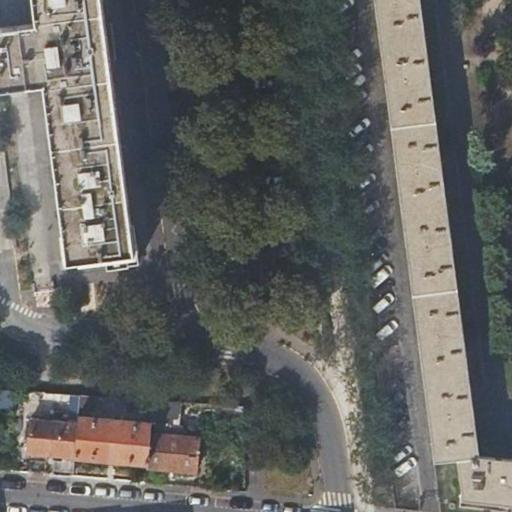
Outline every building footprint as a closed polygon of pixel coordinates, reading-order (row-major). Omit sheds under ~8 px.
[(99,0),(31,0),(35,23),(20,25),(28,86),(43,84),(46,107),(63,242),(66,263),(134,254),(99,0)] [(461,497),(511,503),(511,458),(480,455),(422,0),(377,0),(435,458),(454,457),(461,497)] [(0,89),(18,87),(28,86),(20,25),(8,27),(0,27),(0,89)] [(163,400),(153,399),(152,411),(162,411),(163,400)] [(219,418),(245,420),(244,405),(220,403),(219,418)] [(151,423),(157,423),(161,424),(162,411),(152,411),(151,422),(151,423)] [(79,425),(76,457),(147,462),(151,423),(151,422),(80,416),(79,425)] [(28,453),(76,457),(79,425),(31,421),(28,453)] [(147,462),(147,467),(195,471),(198,435),(156,432),(157,423),(151,423),(147,462)]
